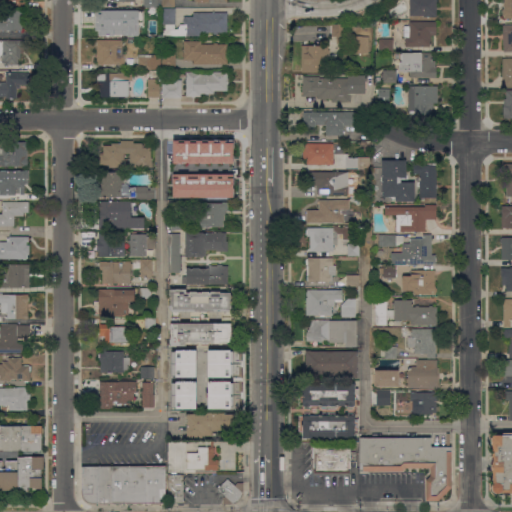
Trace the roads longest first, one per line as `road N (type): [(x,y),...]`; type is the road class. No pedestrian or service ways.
road 1 (residential): [(64,511),(62,0)]
road 2 (residential): [(469,511),(469,0)]
road 3 (secondary): [(267,456),(267,180)]
road 4 (residential): [(267,117),(0,117)]
road 5 (residential): [(511,141),(389,141)]
